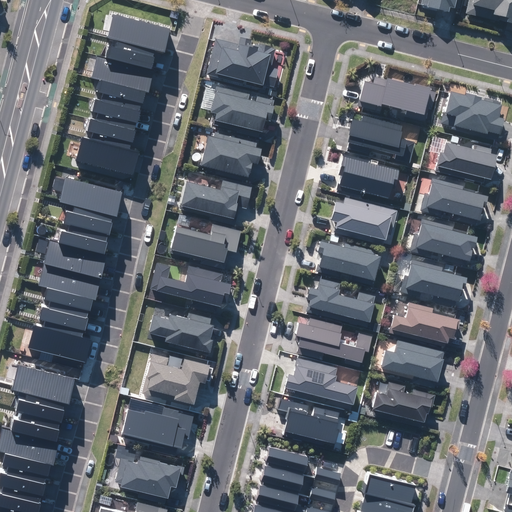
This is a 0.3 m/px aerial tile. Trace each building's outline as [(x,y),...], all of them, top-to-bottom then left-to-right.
[(447,12),(448,7),(450,7),(453,8),(453,7),(458,8),(459,0),(421,0),(421,4),(426,5),(425,7),(447,12)] [(504,29),(511,30),(511,0),(467,0),(465,12),(506,22),(504,29)] [(106,35),(117,38),(154,48),(163,50),(169,26),(112,12),(106,35)] [(266,83),(273,85),(278,67),(270,65),(275,46),(260,42),(259,43),(255,42),(254,44),(249,43),(251,37),(240,34),(238,41),(228,39),(215,36),(205,72),(263,87),(264,84),(266,84),(266,83)] [(107,43),(104,55),(150,66),(154,48),(117,38),(115,45),(107,43)] [(95,54),(90,75),(98,77),(144,88),(148,89),(153,67),(150,66),(104,55),(104,56),(95,54)] [(101,97),(138,106),(140,100),(141,100),(144,88),(98,77),(96,89),(102,90),(101,97)] [(406,116),(424,120),(428,107),(432,108),(436,93),(428,91),(429,88),(413,84),(413,85),(385,79),(374,77),(372,83),(364,81),(360,94),(358,101),(379,107),(381,106),(382,104),(408,110),(406,116)] [(210,123),(257,135),(259,128),(261,128),(262,124),(264,117),(269,118),(272,104),(273,98),(257,94),(255,99),(246,97),(248,92),(215,83),(208,110),(213,111),(210,123)] [(450,128),(497,140),(499,128),(502,119),(497,118),(500,104),(484,100),(484,102),(479,100),(479,98),(478,97),(478,96),(465,93),(465,94),(448,90),(442,114),(453,117),(450,128)] [(96,117),(133,126),(134,119),(136,120),(139,106),(138,106),(101,97),(94,95),(91,108),(97,109),(96,117)] [(92,130),(91,137),(129,145),(130,139),(131,139),(134,127),(133,126),(96,117),(89,115),(85,128),(92,130)] [(394,158),(409,163),(415,142),(399,138),(402,127),(362,116),(361,121),(352,119),(349,130),(348,135),(349,135),(348,137),(346,147),(369,153),(370,148),(395,155),(394,158)] [(201,167),(243,177),(244,172),(247,173),(248,170),(249,166),(251,159),(257,161),(260,146),(255,145),(257,139),(238,135),(238,136),(229,134),(229,133),(215,129),(214,134),(207,132),(200,162),(202,162),(201,167)] [(76,157),(132,171),(138,147),(129,145),(91,137),(81,134),(76,157)] [(485,177),(489,178),(490,174),(495,155),(490,154),(491,149),(474,145),(473,149),(444,142),(441,152),(438,151),(435,165),(436,166),(435,170),(484,182),(485,177)] [(362,191),(387,197),(389,188),(393,189),(398,170),(369,163),(369,161),(342,155),(338,171),(337,175),(340,176),(340,179),(337,190),(361,195),(362,191)] [(59,197),(74,201),(112,211),(116,212),(122,188),(65,174),(59,197)] [(179,208),(234,221),(236,212),(239,203),(246,205),(251,184),(222,177),(220,187),(186,179),(179,208)] [(420,210),(475,224),(476,219),(477,219),(479,212),(481,207),(484,207),(486,199),(485,199),(486,195),(463,189),(463,186),(432,177),(428,193),(425,193),(420,210)] [(334,231),(383,245),(386,234),(391,235),(397,210),(345,197),(344,203),(335,201),(330,220),(336,222),(335,226),(334,231)] [(110,218),(112,211),(74,201),(72,208),(66,207),(63,219),(69,221),(106,230),(109,231),(112,219),(110,218)] [(411,251),(465,265),(467,260),(468,260),(470,254),(472,247),(473,248),(476,236),(451,230),(452,227),(422,219),(421,223),(420,222),(417,235),(415,234),(411,251)] [(198,260),(224,266),(226,256),(229,247),(235,248),(241,227),(213,220),(210,230),(176,222),(170,246),(200,253),(198,260)] [(105,238),(106,230),(69,221),(67,228),(61,226),(57,239),(104,250),(107,238),(105,238)] [(44,260),(100,274),(106,251),(104,250),(57,239),(49,237),(44,260)] [(317,270),(373,284),(381,256),(370,253),(371,250),(345,243),(344,247),(321,241),(316,259),(319,260),(318,266),(317,270)] [(400,292),(455,305),(456,300),(457,301),(459,295),(459,293),(461,288),(463,289),(466,277),(443,271),(444,267),(412,259),(408,275),(405,274),(400,292)] [(46,282),(93,293),(95,293),(100,274),(44,260),(39,280),(46,282)] [(149,293),(215,309),(217,302),(219,302),(219,301),(220,298),(225,299),(230,280),(220,277),(222,271),(188,263),(184,279),(167,275),(169,264),(157,261),(149,293)] [(309,310),(367,326),(375,296),(360,292),(358,299),(338,294),(341,283),(320,278),(317,288),(309,286),(306,298),(310,299),(309,302),(308,305),(310,306),(309,310)] [(48,302),(86,312),(88,304),(90,304),(93,293),(46,282),(43,294),(50,295),(48,302)] [(43,322),(81,332),(83,324),(85,324),(88,312),(86,312),(48,302),(41,301),(38,313),(45,315),(43,322)] [(446,340),(447,335),(454,337),(458,319),(431,313),(433,308),(409,302),(408,306),(407,306),(405,316),(393,313),(389,332),(445,346),(446,340)] [(163,341),(207,352),(211,336),(209,335),(211,327),(213,321),(208,320),(210,315),(185,309),(184,315),(167,310),(166,315),(152,311),(148,328),(165,333),(163,341)] [(359,332),(355,345),(338,341),(342,325),(311,318),(309,325),(299,322),(296,334),(301,335),(299,342),(298,346),(297,353),(322,359),(323,352),(346,358),(345,363),(360,367),(364,351),(369,352),(373,336),(359,332)] [(34,320),(28,343),(84,357),(90,334),(81,332),(43,322),(34,320)] [(412,382),(435,388),(436,384),(438,375),(444,350),(398,339),(395,351),(385,349),(380,366),(414,374),(412,382)] [(173,397),(192,402),(195,390),(197,383),(203,384),(210,360),(183,353),(180,364),(166,360),(168,354),(151,350),(145,374),(149,375),(146,384),(174,391),(173,397)] [(297,395),(351,408),(357,385),(334,380),(338,367),(297,357),(295,364),(293,373),(288,372),(285,386),(298,389),(297,395)] [(12,384),(27,387),(65,397),(68,398),(74,375),(18,361),(12,384)] [(369,413),(421,426),(423,421),(424,416),(430,417),(436,394),(413,389),(412,393),(404,391),(405,385),(389,381),(386,393),(375,390),(369,413)] [(63,404),(65,397),(27,387),(25,394),(19,393),(16,405),(22,407),(60,417),(62,417),(65,405),(63,404)] [(152,445),(174,450),(176,440),(180,441),(181,437),(182,433),(188,434),(193,411),(165,404),(165,402),(131,395),(129,404),(128,404),(121,432),(153,439),(152,445)] [(282,434),(335,448),(337,442),(334,442),(337,428),(336,427),(340,412),(314,406),(313,413),(308,412),(310,404),(280,396),(278,407),(289,410),(285,425),(282,434)] [(58,424),(60,417),(22,407),(20,414),(14,412),(11,425),(57,437),(60,424),(58,424)] [(351,411),(348,420),(357,422),(359,413),(351,411)] [(0,431),(0,444),(4,445),(51,457),(53,457),(58,437),(57,437),(11,425),(2,423),(0,431)] [(267,461),(301,470),(305,452),(267,442),(263,457),(267,459),(267,461)] [(6,466),(44,475),(46,468),(48,469),(51,457),(4,445),(1,458),(8,459),(6,466)] [(137,494),(164,500),(165,495),(166,493),(168,493),(170,481),(175,482),(176,478),(180,479),(183,464),(159,459),(159,461),(138,456),(138,460),(120,456),(114,482),(138,488),(137,494)] [(261,480),(297,489),(302,470),(301,470),(267,461),(263,460),(259,476),(262,477),(261,480)] [(1,486),(39,495),(41,488),(43,488),(46,476),(44,475),(6,466),(0,464),(0,478),(3,479),(1,486)] [(314,475),(337,481),(340,469),(316,464),(314,475)] [(505,505),(511,506),(511,468),(508,468),(507,474),(506,473),(503,487),(509,489),(507,494),(505,505)] [(407,511),(415,482),(366,470),(361,487),(364,487),(359,506),(355,504),(352,511),(407,511)] [(257,500),(292,509),(297,489),(261,480),(258,480),(254,496),(258,496),(257,500)] [(309,494),(332,500),(335,489),(312,483),(309,494)] [(0,506),(23,511),(35,511),(36,508),(38,508),(41,496),(39,495),(1,486),(0,485),(0,506)] [(164,511),(166,506),(137,499),(134,511),(101,503),(98,511),(164,511)] [(291,511),(292,509),(257,500),(253,499),(249,511),(291,511)] [(303,511),(328,511),(329,508),(306,502),(303,511)]
